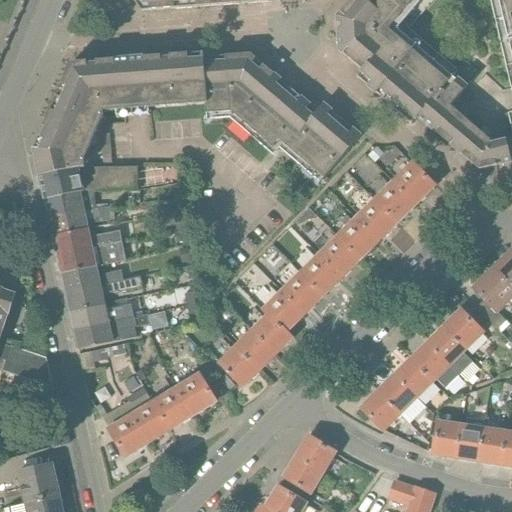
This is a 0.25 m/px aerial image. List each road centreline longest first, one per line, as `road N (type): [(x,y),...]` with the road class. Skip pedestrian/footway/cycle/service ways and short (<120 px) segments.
road 1 (residential): [(1,130),(28,177),(96,511)]
road 2 (residential): [(511,218),(440,248),(295,403)]
road 3 (residential): [(511,501),(379,457),(295,403)]
road 4 (residential): [(295,403),(183,511)]
road 5 (residential): [(1,130),(56,0)]
